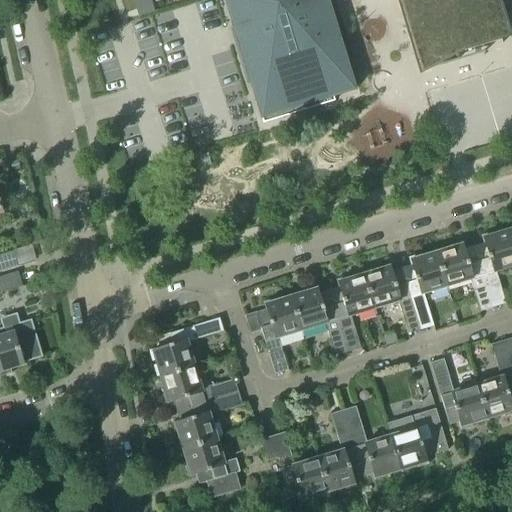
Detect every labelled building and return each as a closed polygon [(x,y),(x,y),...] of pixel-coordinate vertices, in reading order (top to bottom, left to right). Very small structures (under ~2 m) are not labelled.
[(355,90),(327,0),(224,0),(234,32),(238,31),(242,45),(239,45),(262,122),(323,104),(322,100),(355,90)] [(396,0),(418,74),(452,63),(450,56),(501,41),(499,34),(508,31),(510,38),(511,38),(503,8),(501,8),(502,10),(492,13),(488,0),(396,0)] [(132,114),(115,121),(132,164),(149,158),(132,114)] [(485,244),(475,247),(493,309),(506,305),(496,273),(511,267),(511,238),(509,229),(483,237),(485,244)] [(464,243),(437,251),(448,288),(471,281),(481,313),(493,309),(475,247),(467,250),(464,243)] [(413,266),(404,268),(422,331),(434,327),(426,295),(448,288),(437,251),(411,260),(413,266)] [(0,255),(0,271),(18,266),(13,252),(0,255)] [(365,273),(376,310),(400,302),(410,335),(422,331),(404,268),(395,271),(393,264),(365,273)] [(341,287),(330,291),(349,353),(362,349),(353,317),(376,310),(365,273),(339,281),(341,287)] [(18,274),(0,279),(0,294),(22,287),(18,274)] [(337,357),(349,353),(330,291),(322,293),(320,286),(292,295),(303,332),(327,324),(337,357)] [(268,310),(257,313),(247,317),(252,334),(263,331),(276,375),(290,371),(280,339),(303,332),(292,295),(265,303),(268,310)] [(0,330),(0,374),(0,376),(2,380),(11,377),(10,372),(25,368),(24,365),(42,360),(31,322),(19,325),(16,315),(1,320),(4,329),(0,330)] [(154,363),(159,379),(196,367),(189,344),(221,334),(217,320),(155,339),(158,348),(151,350),(151,352),(149,353),(152,364),(154,363)] [(394,334),(385,337),(387,347),(397,344),(394,334)] [(502,379),(478,386),(489,420),(505,415),(505,418),(511,415),(511,365),(505,343),(492,347),(502,379)] [(489,420),(478,386),(455,394),(445,361),(444,362),(431,366),(451,426),(460,423),(463,431),(474,428),(473,425),(489,420)] [(424,400),(432,398),(421,365),(414,367),(424,400)] [(176,403),(179,412),(239,393),(236,382),(214,388),(212,384),(202,381),(200,381),(196,367),(159,379),(165,396),(162,397),(165,408),(172,405),(172,404),(176,403)] [(177,436),(182,452),(218,441),(211,417),(244,407),(239,393),(179,412),(181,421),(173,424),(174,425),(171,426),(174,437),(177,436)] [(357,409),(345,412),(356,451),(363,475),(372,472),(373,475),(375,483),(386,480),(385,477),(402,472),(392,439),(368,446),(358,413),(357,409)] [(437,411),(388,426),(392,439),(402,472),(418,467),(419,470),(430,466),(427,458),(449,452),(437,411)] [(342,453),(319,460),(327,483),(330,494),(346,489),(347,492),(357,488),(355,481),(354,478),(363,475),(356,451),(345,412),(331,416),(332,420),(342,453)] [(293,432),(286,434),(292,451),(299,449),(293,432)] [(327,483),(319,460),(296,467),(286,434),(283,435),(272,438),(279,459),(291,500),(301,497),(304,505),(314,502),(314,499),(330,494),(327,483)] [(279,459),(272,438),(261,442),(267,463),(279,459)] [(218,441),(182,452),(187,469),(184,470),(187,480),(194,478),(198,476),(201,485),(206,484),(211,500),(241,491),(236,475),(241,473),(237,460),(225,464),(218,441)]
